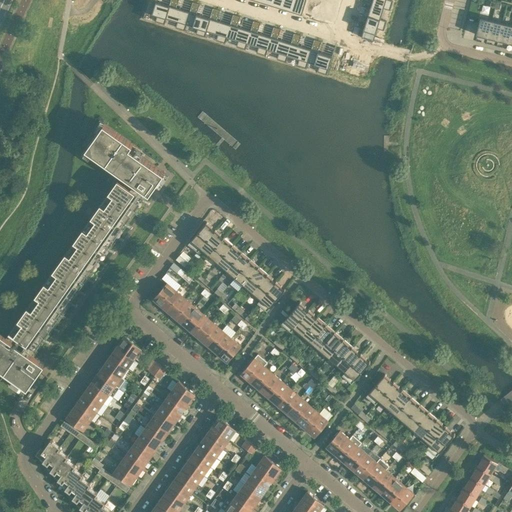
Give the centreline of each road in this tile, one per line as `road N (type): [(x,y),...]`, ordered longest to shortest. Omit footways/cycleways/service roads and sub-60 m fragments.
road 1 (residential): [(415,511),(470,436),(471,420),(217,203),(204,204),(129,309)]
road 2 (residential): [(129,309),(26,453),(23,464),(56,511)]
road 3 (residential): [(214,0),(330,36),(345,28),(353,0)]
road 4 (residential): [(129,511),(221,389)]
road 5 (residential): [(221,389),(129,309)]
